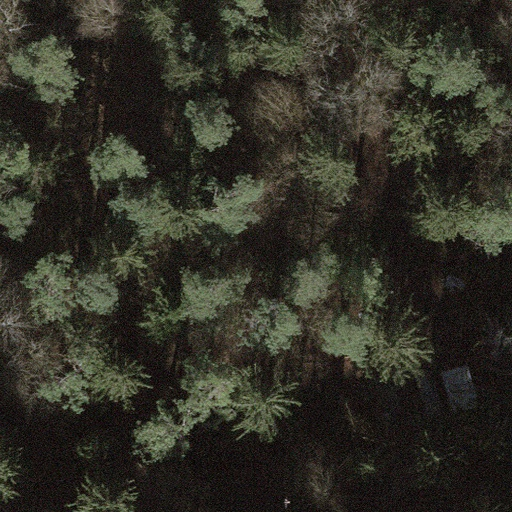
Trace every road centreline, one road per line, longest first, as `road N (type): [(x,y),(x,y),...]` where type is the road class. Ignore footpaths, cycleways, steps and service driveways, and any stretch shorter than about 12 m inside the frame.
road 1 (track): [(401,0),(453,122),(511,160)]
road 2 (track): [(103,0),(0,69)]
